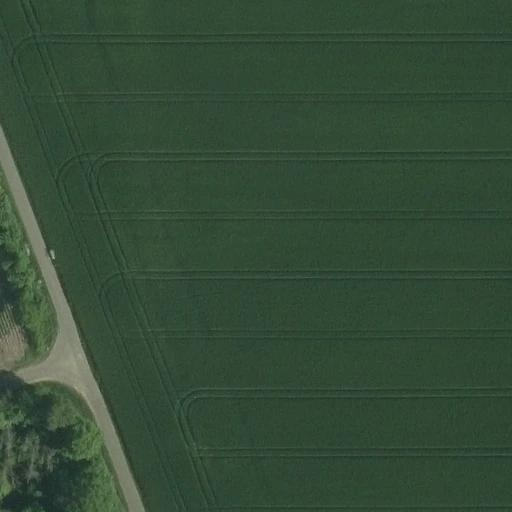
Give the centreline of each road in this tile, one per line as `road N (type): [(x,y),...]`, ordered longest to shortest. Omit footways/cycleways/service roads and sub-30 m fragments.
road 1 (unclassified): [(0,142),(80,359)]
road 2 (unclassified): [(80,359),(137,511)]
